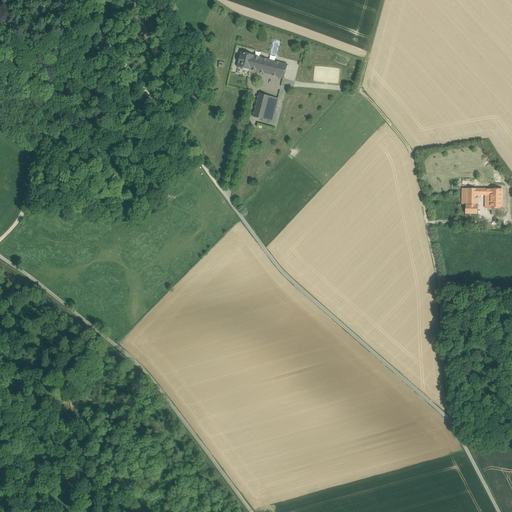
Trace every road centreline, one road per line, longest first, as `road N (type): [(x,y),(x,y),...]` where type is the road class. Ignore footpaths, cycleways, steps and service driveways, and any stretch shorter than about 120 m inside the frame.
road 1 (unclassified): [(502,511),(452,418),(283,269),(184,133)]
road 2 (track): [(452,418),(442,272),(412,149),(366,93),(295,83)]
road 3 (unclassified): [(257,511),(153,377),(61,295),(0,254)]
road 4 (track): [(0,240),(30,192),(66,0)]
road 5 (track): [(184,133),(72,0)]
